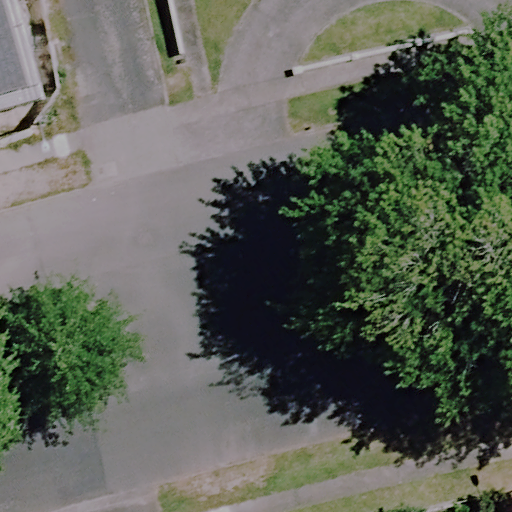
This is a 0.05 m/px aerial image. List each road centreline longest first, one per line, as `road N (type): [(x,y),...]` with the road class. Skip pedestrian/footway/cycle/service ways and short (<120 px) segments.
road 1 (residential): [(187,208),(511,132)]
road 2 (residential): [(511,354),(237,417)]
road 3 (residential): [(237,417),(0,491)]
road 4 (residential): [(187,208),(237,417)]
road 5 (unknown): [(187,208),(133,0)]
road 6 (residential): [(0,258),(187,208)]
